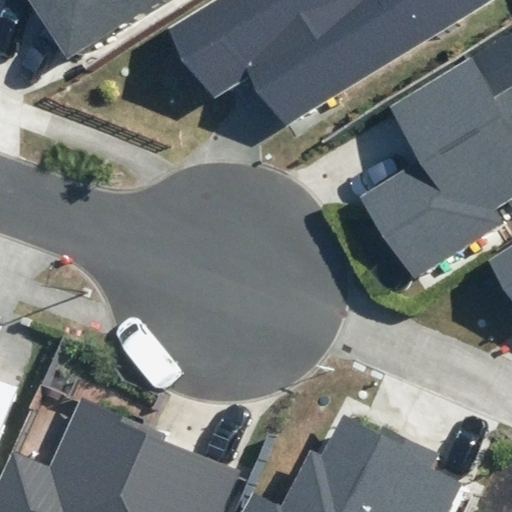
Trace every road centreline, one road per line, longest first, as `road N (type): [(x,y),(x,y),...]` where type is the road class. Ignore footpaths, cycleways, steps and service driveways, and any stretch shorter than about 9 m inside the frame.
road 1 (residential): [(511,397),(433,346),(328,303),(194,271)]
road 2 (residential): [(0,189),(194,271)]
